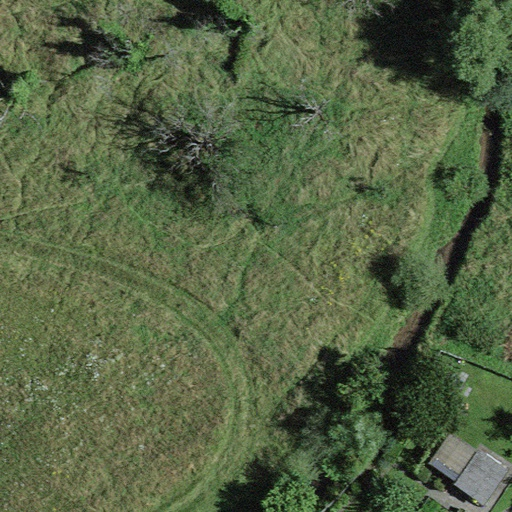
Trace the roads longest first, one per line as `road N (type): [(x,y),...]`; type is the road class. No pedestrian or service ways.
road 1 (track): [(146,511),(255,430),(282,388),(262,341),(219,315),(0,231)]
road 2 (track): [(282,388),(382,237),(406,169),(415,0)]
